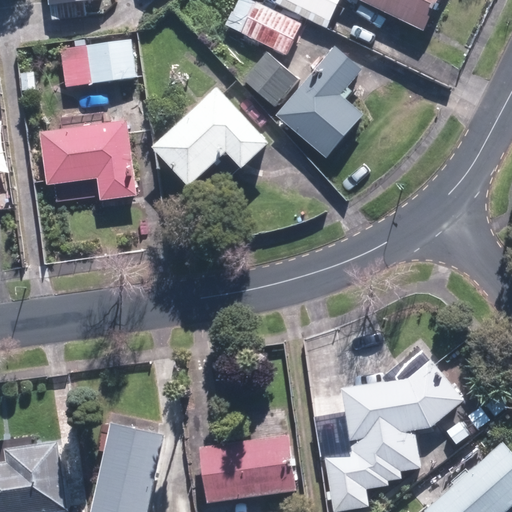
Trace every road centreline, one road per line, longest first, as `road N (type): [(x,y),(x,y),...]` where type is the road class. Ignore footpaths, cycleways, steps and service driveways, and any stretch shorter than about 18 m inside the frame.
road 1 (tertiary): [(0,328),(300,278),(376,247),(435,207)]
road 2 (tertiary): [(435,207),(467,172),(511,88)]
